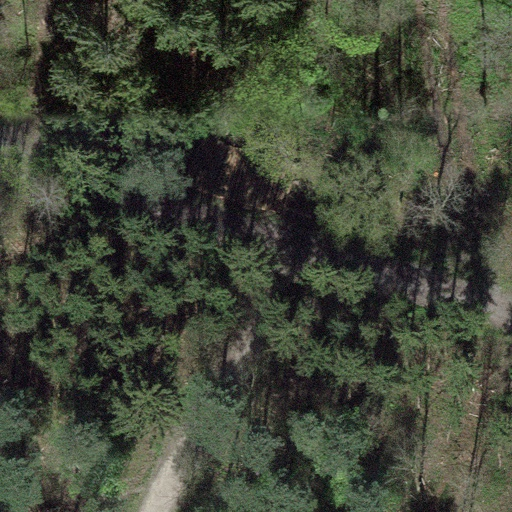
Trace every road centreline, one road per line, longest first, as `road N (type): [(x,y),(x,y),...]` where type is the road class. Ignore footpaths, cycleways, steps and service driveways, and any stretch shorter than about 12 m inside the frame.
road 1 (track): [(0,150),(321,251)]
road 2 (track): [(321,251),(153,511)]
road 3 (track): [(321,251),(511,309)]
